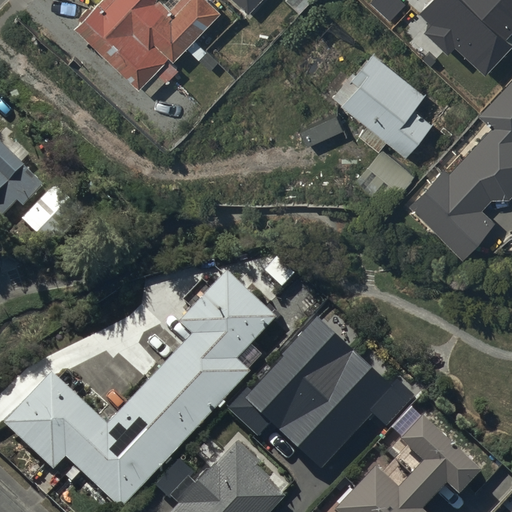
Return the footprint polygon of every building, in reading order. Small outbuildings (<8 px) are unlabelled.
[(210,0),(80,0),(73,8),(145,72),(210,0)] [(310,0),(285,0),(284,2),(297,14),(310,0)] [(511,0),(430,0),(419,13),(487,75),(511,46),(511,0)] [(361,51),(347,37),(327,57),(342,71),(361,51)] [(411,99),(422,87),(373,45),(333,92),(403,152),(433,118),(411,99)] [(511,70),(478,107),(486,115),(445,159),(441,155),(405,193),(460,245),(493,211),(479,198),(490,187),(509,187),(511,183),(511,70)] [(0,129),(0,207),(19,189),(24,194),(44,173),(0,129)] [(386,198),(414,164),(379,137),(352,170),(386,198)] [(57,189),(22,226),(52,254),(87,218),(57,189)] [(49,360),(2,410),(52,457),(62,446),(117,497),(249,358),(238,347),(277,306),(224,256),(175,307),(191,323),(105,413),(49,360)] [(392,375),(314,305),(241,386),(318,456),(392,375)] [(478,452),(420,397),(396,422),(420,443),(395,469),(372,448),(332,491),(353,511),(422,511),(430,503),(418,492),(444,464),(456,476),(478,452)] [(257,453),(235,432),(159,511),(256,511),(282,485),(267,470),(269,468),(255,455),(257,453)] [(192,464),(177,450),(153,476),(168,490),(192,464)]
